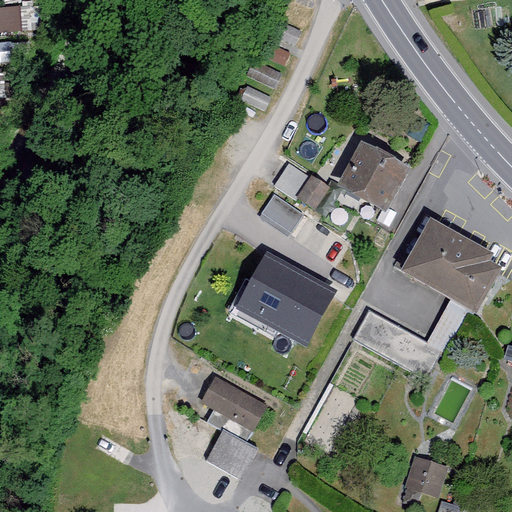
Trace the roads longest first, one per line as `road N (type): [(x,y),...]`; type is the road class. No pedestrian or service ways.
road 1 (residential): [(153,414),(172,321),(268,150),(335,0)]
road 2 (residential): [(252,511),(364,307),(483,136)]
road 3 (primary): [(375,0),(483,136)]
road 4 (residential): [(153,414),(169,485),(215,511)]
